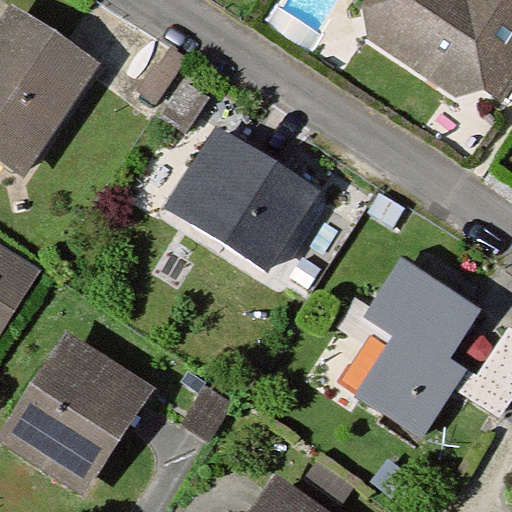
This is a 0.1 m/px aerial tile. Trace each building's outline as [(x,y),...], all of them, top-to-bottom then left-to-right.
[(511,87),(511,0),(370,0),(365,9),(368,41),(456,99),(487,94),(502,104),(511,87)] [(95,69),(10,13),(0,27),(0,165),(21,179),(95,69)] [(317,198),(217,133),(166,212),(266,276),(317,198)] [(0,335),(37,274),(1,253),(0,255),(0,335)] [(477,316),(401,269),(368,321),(397,339),(358,400),(421,439),(452,389),(469,399),(478,384),(447,364),(477,316)] [(511,394),(511,335),(509,334),(478,384),(469,399),(498,417),(511,394)] [(150,393),(64,342),(10,430),(60,460),(51,476),(86,498),(150,393)] [(317,511),(277,484),(257,511),(317,511)]
